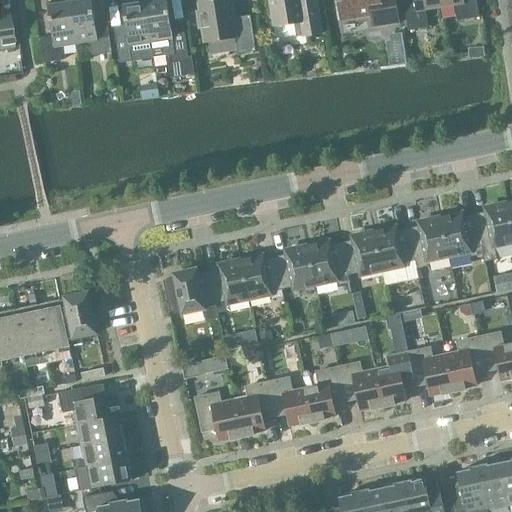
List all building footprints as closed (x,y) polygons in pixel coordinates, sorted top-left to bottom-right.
[(89,0),(70,3),(76,45),(89,43),(91,57),(112,53),(108,27),(96,29),(91,0),(89,0)] [(170,56),(172,56),(174,63),(189,60),(184,28),(172,30),(167,0),(166,0),(145,3),(152,45),(164,43),(170,56)] [(177,0),(179,8),(187,7),(186,0),(177,0)] [(205,43),(211,42),(213,54),(238,50),(238,54),(256,52),(251,16),(234,19),(231,0),(198,0),(200,12),(197,12),(200,29),(203,29),(205,43)] [(300,0),(270,0),(274,27),(275,27),(277,39),(296,36),(297,38),(322,34),(318,6),(302,8),(300,0)] [(373,28),(400,23),(396,0),(337,0),(341,22),(371,17),(373,28)] [(426,10),(441,8),(439,0),(403,0),(409,31),(429,28),(426,10)] [(458,21),(480,18),(476,0),(439,0),(441,8),(455,6),(458,21)] [(64,46),(76,45),(70,3),(48,6),(53,36),(41,38),(45,64),(62,61),(64,46)] [(139,47),(152,45),(145,3),(123,7),(128,36),(116,38),(120,64),(138,61),(139,47)] [(0,50),(14,48),(10,21),(0,22),(0,50)] [(197,78),(196,65),(175,66),(176,79),(197,78)] [(511,223),(507,203),(485,208),(486,213),(475,215),(483,255),(485,263),(498,260),(495,248),(497,248),(500,262),(511,258),(511,223)] [(483,255),(475,215),(464,217),(463,213),(441,218),(449,258),(470,253),(471,258),(483,255)] [(428,262),(449,258),(441,218),(418,222),(419,227),(408,229),(415,262),(417,269),(429,267),(428,262)] [(415,262),(408,229),(398,232),(397,227),(374,232),(383,272),(386,285),(419,278),(417,269),(415,262)] [(360,277),(383,272),(374,232),(352,236),(353,241),(342,243),(349,276),(360,273),(360,277)] [(349,276),(342,243),(331,246),(330,241),(308,246),(315,286),(337,282),(338,286),(350,284),(349,276)] [(294,291),(315,286),(308,246),(285,251),(286,255),(275,258),(283,290),(293,287),(294,291)] [(283,290),(275,258),(265,260),(263,255),(241,260),(249,301),(271,296),(272,300),(284,298),(283,290)] [(227,305),(249,301),(241,260),(219,265),(220,270),(209,272),(216,304),(227,301),(227,305)] [(216,304),(209,272),(198,274),(197,270),(174,274),(175,279),(164,281),(170,313),(182,310),(183,315),(204,310),(207,322),(219,319),(216,304)] [(348,310),(362,306),(357,291),(344,295),(348,310)] [(97,334),(89,293),(65,298),(65,299),(0,312),(0,362),(70,347),(69,341),(97,334)] [(415,341),(407,302),(393,305),(401,344),(415,341)] [(511,341),(503,344),(501,333),(479,338),(487,372),(498,369),(501,381),(511,378),(511,341)] [(475,374),(487,372),(479,338),(458,343),(460,353),(446,356),(454,393),(465,391),(465,389),(477,386),(475,374)] [(454,393),(446,356),(433,359),(430,348),(409,353),(416,387),(428,385),(430,396),(443,394),(443,396),(454,393)] [(404,389),(416,387),(409,353),(387,358),(389,368),(376,371),(384,408),(395,406),(395,404),(407,401),(404,389)] [(226,357),(183,366),(185,380),(228,369),(226,357)] [(384,408),(376,371),(362,374),(360,363),(338,368),(346,402),(358,400),(360,411),(372,409),(373,411),(384,408)] [(334,405),(346,402),(338,368),(317,373),(319,383),(305,386),(313,423),(325,421),(324,419),(337,416),(334,405)] [(105,376),(104,369),(81,374),(83,381),(105,376)] [(48,385),(47,375),(21,379),(23,388),(48,385)] [(77,382),(75,375),(63,378),(65,385),(77,382)] [(313,423),(305,386),(292,389),(289,378),(268,383),(275,417),(287,415),(290,426),(302,424),(302,426),(313,423)] [(264,420),(275,417),(268,383),(246,388),(249,398),(235,401),(243,438),(254,436),(254,434),(266,431),(264,420)] [(78,425),(120,416),(116,395),(106,397),(103,385),(58,393),(62,414),(76,411),(78,425)] [(45,394),(43,387),(19,392),(21,399),(45,394)] [(243,438),(235,401),(221,404),(219,394),(196,399),(203,432),(216,430),(219,441),(231,439),(232,441),(243,438)] [(28,435),(24,416),(16,417),(18,427),(12,428),(14,438),(28,435)] [(82,446),(124,438),(120,416),(78,425),(82,446)] [(30,443),(28,435),(14,438),(16,446),(30,443)] [(82,446),(85,459),(75,460),(77,470),(129,459),(124,438),(82,446)] [(36,446),(38,455),(50,453),(49,443),(36,446)] [(52,461),(50,453),(38,455),(39,464),(52,461)] [(133,481),(129,459),(77,470),(79,478),(88,476),(91,489),(133,481)] [(509,505),(511,504),(511,461),(500,464),(509,505)] [(487,510),(509,505),(500,464),(478,468),(487,510)] [(487,511),(487,510),(478,468),(457,473),(459,483),(447,485),(452,511),(487,511)] [(35,469),(22,470),(23,480),(36,478),(35,469)] [(444,511),(439,487),(427,489),(425,479),(403,484),(409,511),(444,511)] [(386,511),(409,511),(403,484),(382,488),(386,511)] [(54,487),(40,490),(41,499),(56,496),(54,487)] [(364,511),(386,511),(382,488),(360,493),(364,511)] [(41,499),(40,490),(28,492),(30,502),(41,499)] [(142,511),(140,500),(110,505),(108,493),(83,498),(85,511),(88,511),(142,511)] [(364,511),(360,493),(339,498),(341,507),(329,510),(329,511),(364,511)]
